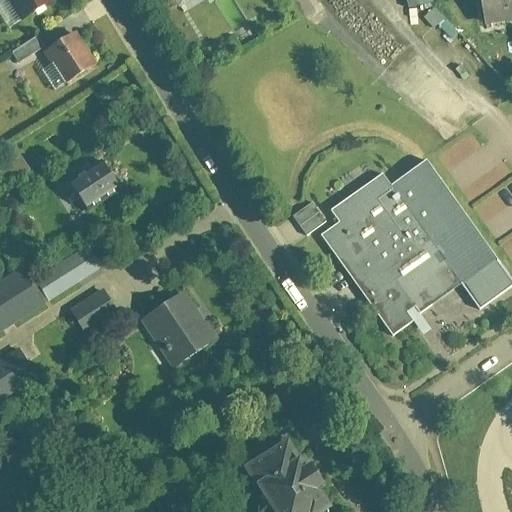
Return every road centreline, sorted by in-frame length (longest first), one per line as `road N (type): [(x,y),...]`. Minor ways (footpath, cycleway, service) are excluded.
road 1 (residential): [(382,404),(113,0)]
road 2 (residential): [(511,323),(382,404)]
